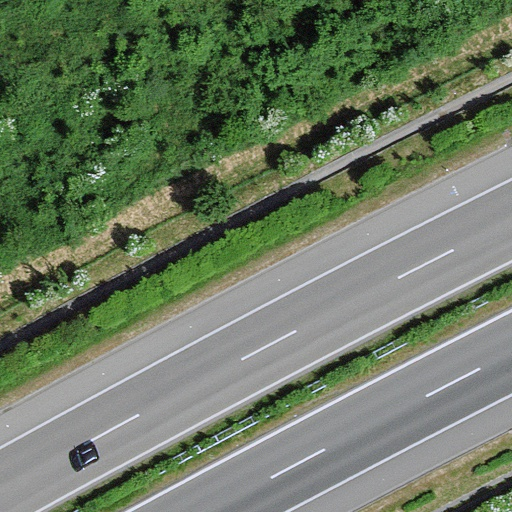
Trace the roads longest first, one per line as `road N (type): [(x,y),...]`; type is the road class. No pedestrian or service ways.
road 1 (motorway): [(511,220),(0,491)]
road 2 (motorway): [(207,511),(511,352)]
